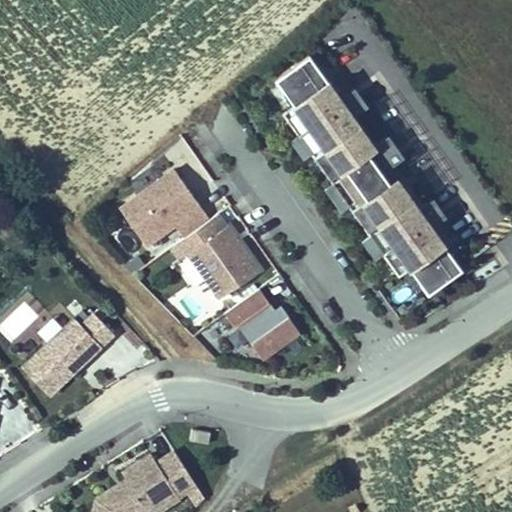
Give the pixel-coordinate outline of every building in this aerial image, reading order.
[(309,53),(274,78),(293,104),(282,111),(395,275),(405,268),(425,293),(459,269),(428,226),(441,216),(430,199),(416,209),(386,166),(400,157),(387,135),(372,145),(350,114),(364,105),(353,88),(338,98),(309,53)] [(209,220),(173,170),(119,208),(145,245),(173,225),(183,238),(209,220)] [(257,271),(225,226),(186,254),(218,298),(257,271)] [(273,311),(258,290),(224,314),(233,327),(236,325),(261,359),(298,333),(279,306),(273,311)] [(80,324),(99,345),(111,333),(92,312),(80,324)] [(73,316),(20,365),(45,393),(99,345),(80,324),(73,316)] [(62,409),(89,387),(80,375),(52,398),(62,409)] [(148,454),(120,471),(124,478),(128,485),(117,491),(113,485),(93,498),(90,511),(153,511),(157,501),(173,492),(176,496),(193,485),(172,451),(153,461),(148,454)] [(117,491),(128,485),(124,478),(113,485),(117,491)] [(176,496),(173,492),(157,501),(153,511),(176,496)]
